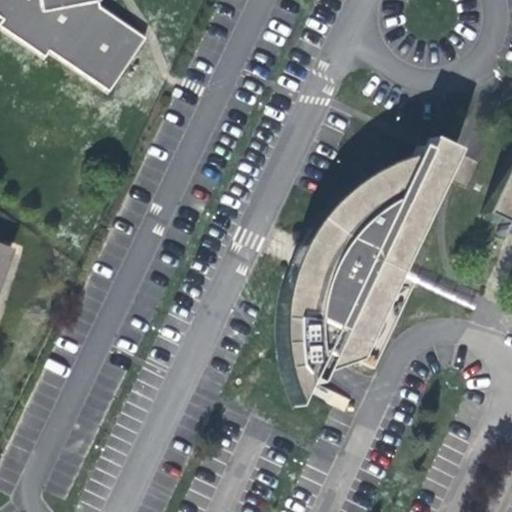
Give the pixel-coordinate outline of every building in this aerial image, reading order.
[(0,0),(0,31),(41,60),(46,54),(104,94),(141,41),(96,10),(94,0),(0,0)] [(308,221),(298,234),(305,238),(283,285),(276,282),(274,288),(270,309),(268,322),(268,343),(271,363),(275,384),(280,396),(286,411),(298,387),(304,390),(310,377),(346,365),(448,158),(422,146),(416,155),(410,152),(407,161),(393,164),(374,171),(355,181),(344,188),(327,201),(318,211),(308,221)] [(511,149),(478,222),(511,239),(511,149)] [(305,238),(298,234),(296,238),(291,245),(284,261),(276,282),(283,285),(305,238)] [(0,285),(11,255),(0,251),(0,285)]
